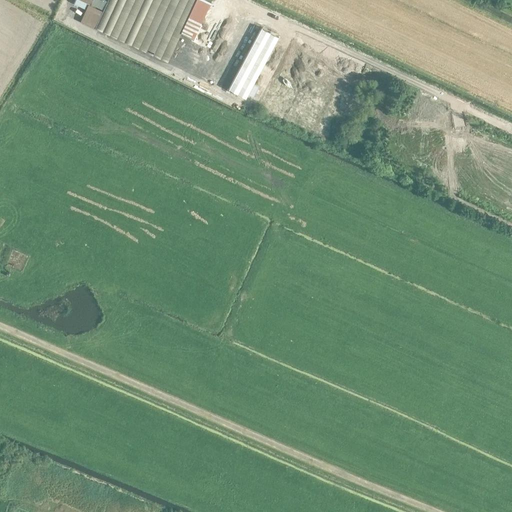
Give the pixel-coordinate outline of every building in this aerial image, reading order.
[(81,0),(103,10),(107,1),(104,0),(75,0),(78,1),(79,0),(81,0)] [(108,0),(95,28),(168,62),(196,0),(108,0)] [(88,4),(80,20),(94,27),(102,10),(88,4)] [(191,41),(205,49),(224,13),(209,5),(191,41)] [(229,10),(193,78),(220,92),(256,24),(229,10)] [(263,26),(227,93),(242,100),(279,33),(263,26)]
